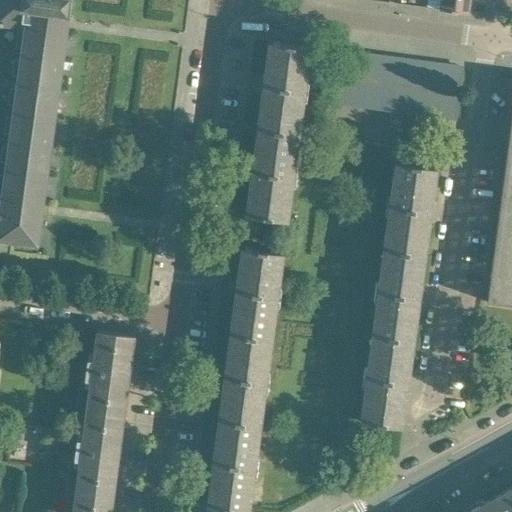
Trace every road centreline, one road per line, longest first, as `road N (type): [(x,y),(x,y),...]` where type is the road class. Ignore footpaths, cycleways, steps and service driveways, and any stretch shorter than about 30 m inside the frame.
road 1 (residential): [(432,401),(488,37)]
road 2 (residential): [(177,326),(219,0)]
road 3 (residential): [(488,37),(299,11)]
road 4 (residential): [(153,511),(177,326)]
road 5 (residential): [(177,326),(0,303)]
road 6 (tertiary): [(373,511),(511,434)]
